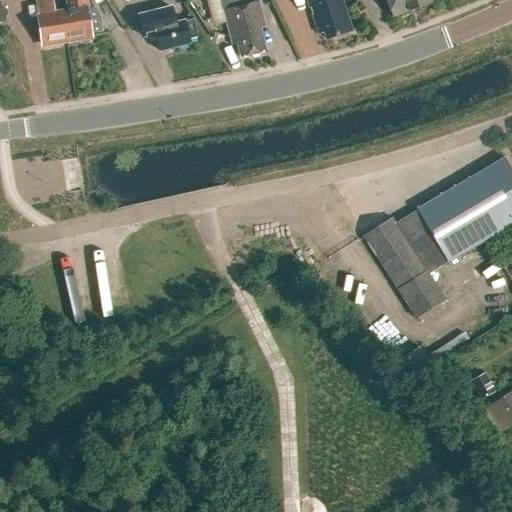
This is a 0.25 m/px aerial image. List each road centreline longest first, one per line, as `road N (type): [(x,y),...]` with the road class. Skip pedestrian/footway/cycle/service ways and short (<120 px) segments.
road 1 (tertiary): [(0,131),(276,86),(511,9)]
road 2 (residential): [(0,239),(338,176),(511,120)]
